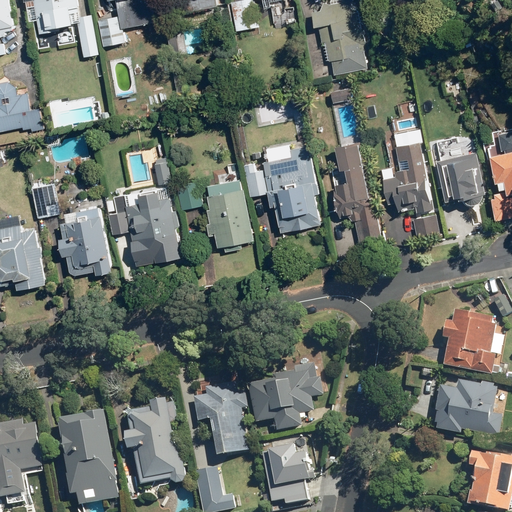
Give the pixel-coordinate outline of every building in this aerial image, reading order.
[(0,0),(0,28),(16,25),(11,0),(0,0)] [(80,0),(27,0),(27,1),(32,0),(36,0),(43,33),(63,29),(63,26),(76,23),(73,7),(82,6),(80,0)] [(126,27),(159,20),(155,0),(119,0),(122,15),(101,18),(106,45),(128,41),(126,27)] [(185,0),(186,2),(190,2),(191,10),(220,5),(219,0),(185,0)] [(262,25),(256,0),(239,0),(232,2),(238,30),(262,25)] [(371,49),(366,26),(361,27),(358,12),(352,6),(343,2),(333,3),(326,1),(315,27),(321,26),(325,42),(329,41),(336,74),(367,68),(363,51),(371,49)] [(102,53),(94,14),(79,16),(87,56),(102,53)] [(30,92),(21,94),(19,86),(11,80),(0,82),(0,131),(25,126),(26,129),(34,127),(35,130),(48,128),(43,107),(34,109),(30,92)] [(336,91),(338,102),(358,98),(356,87),(336,91)] [(255,103),(258,125),(306,117),(303,95),(255,103)] [(430,178),(422,141),(409,144),(408,139),(397,142),(403,169),(398,170),(399,174),(396,175),(397,178),(387,180),(391,202),(400,200),(402,210),(410,208),(408,201),(417,199),(420,211),(434,208),(428,178),(430,178)] [(383,238),(363,140),(339,145),(344,169),(348,168),(351,181),(339,183),(341,192),(338,192),(343,216),(355,213),(361,243),(383,238)] [(322,192),(312,144),(293,148),(295,156),(282,159),(281,156),(271,158),(272,161),(270,161),(271,167),(258,170),(257,162),(246,164),(253,195),(271,192),(279,232),(323,223),(317,193),(322,192)] [(496,192),(497,196),(493,197),(498,219),(511,216),(511,150),(493,154),(499,181),(501,181),(503,188),(509,187),(509,190),(496,192)] [(488,192),(479,151),(440,159),(449,200),(465,196),(466,202),(472,206),(476,205),(476,203),(481,202),(484,199),(486,195),(486,192),(488,192)] [(174,181),(170,161),(157,163),(161,184),(174,181)] [(257,239),(247,187),(244,188),(242,178),(210,184),(212,194),(210,194),(213,208),(210,208),(212,222),(209,223),(211,235),(218,234),(220,246),(257,239)] [(204,205),(199,180),(180,184),(185,209),(204,205)] [(63,212),(57,182),(35,187),(41,217),(63,212)] [(175,210),(172,196),(128,205),(140,265),(184,256),(178,226),(182,225),(179,210),(175,210)] [(68,213),(69,221),(63,222),(66,237),(62,237),(65,255),(69,254),(73,270),(78,274),(98,270),(99,273),(114,270),(102,206),(68,213)] [(132,230),(128,210),(111,213),(115,234),(132,230)] [(441,233),(437,213),(416,217),(420,237),(441,233)] [(37,228),(24,230),(23,224),(0,228),(0,286),(19,283),(20,288),(47,283),(37,228)] [(511,314),(511,300),(505,293),(497,301),(510,316),(511,314)] [(446,337),(452,338),(447,365),(494,373),(497,353),(493,352),(498,322),(494,321),(495,316),(458,309),(456,321),(449,319),(446,337)] [(271,380),(250,384),(258,423),(277,420),(279,431),(305,426),(302,413),(317,410),(314,396),(326,394),(322,376),(320,376),(317,362),(296,366),(297,370),(270,375),(271,380)] [(494,412),(498,386),(496,385),(496,382),(484,380),(484,383),(462,379),(460,388),(443,385),(443,386),(439,386),(436,407),(439,408),(438,411),(439,411),(437,423),(440,423),(439,429),(463,433),(464,429),(500,435),(504,414),(494,412)] [(201,421),(213,418),(221,455),(252,449),(244,408),(250,407),(246,388),(241,389),(239,380),(207,387),(209,394),(196,396),(201,421)] [(130,449),(137,448),(144,483),(173,478),(173,480),(178,483),(185,482),(189,476),(184,448),(178,449),(173,422),(180,421),(176,403),(170,404),(169,398),(152,401),(153,406),(130,410),(134,430),(127,431),(130,449)] [(106,410),(62,418),(78,509),(123,501),(106,410)] [(4,430),(0,430),(0,497),(27,493),(23,469),(45,465),(37,422),(27,424),(25,418),(2,422),(4,430)] [(263,452),(274,501),(287,498),(288,504),(311,499),(307,479),(317,477),(311,451),(302,453),(300,445),(263,452)] [(472,465),(477,466),(470,503),(511,511),(511,503),(511,455),(489,451),(489,453),(475,451),(472,465)] [(220,466),(197,470),(204,511),(220,511),(237,509),(235,494),(225,496),(220,466)]
